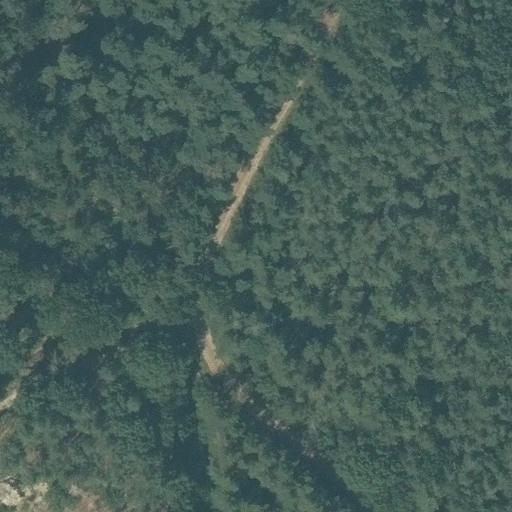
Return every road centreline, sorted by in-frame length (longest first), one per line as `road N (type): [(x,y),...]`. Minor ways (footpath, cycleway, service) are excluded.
road 1 (track): [(335,0),(168,322)]
road 2 (track): [(342,488),(179,354)]
